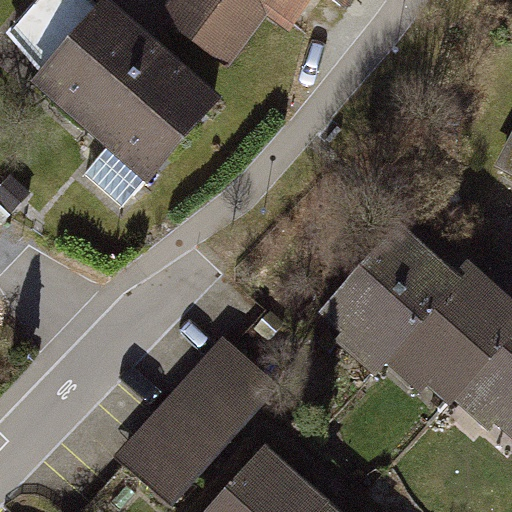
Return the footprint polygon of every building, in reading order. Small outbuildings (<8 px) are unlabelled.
[(320,0),(186,0),(164,33),(227,87),(265,35),(287,49),(320,0)] [(98,17),(21,106),(141,209),(218,120),(98,17)] [(448,299),(387,247),(302,345),(363,397),(378,379),(448,299)] [(511,329),(460,285),(448,299),(378,379),(437,430),(447,418),(511,343),(511,329)] [(511,343),(447,418),(508,470),(511,464),(511,343)] [(220,360),(112,477),(150,511),(176,511),(273,408),(220,360)] [(304,511),(256,469),(217,511),(304,511)]
